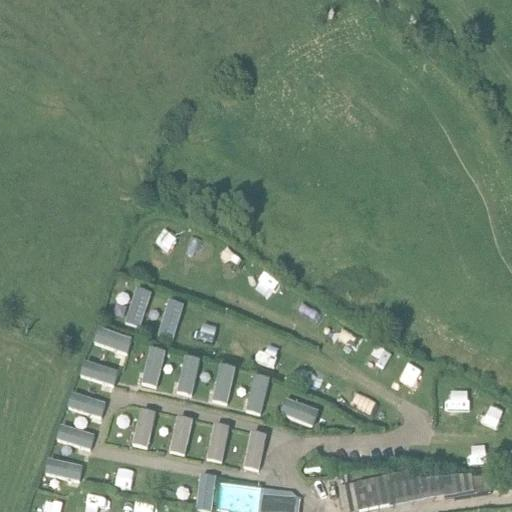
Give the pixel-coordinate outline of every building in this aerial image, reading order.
[(143,329),(155,296),(139,291),(128,323),(143,329)] [(213,324),(206,341),(221,347),(228,331),(213,324)] [(102,331),(97,347),(130,359),(136,343),(102,331)] [(161,388),(169,355),(153,351),(145,384),(161,388)] [(189,360),(179,393),(195,397),(204,364),(189,360)] [(87,364),(82,380),(117,390),(122,374),(87,364)] [(325,389),(331,371),(316,366),(310,384),(325,389)] [(216,401),(232,405),(239,371),(223,368),(216,401)] [(256,378),(249,411),(266,415),(273,381),(256,378)] [(452,411),(471,413),(473,393),(454,391),(452,411)] [(70,411),(103,422),(108,406),(76,394),(70,411)] [(288,399),(283,414),(320,428),(325,412),(288,399)] [(487,405),(482,421),(500,425),(504,410),(487,405)] [(150,451),(161,417),(145,412),(134,446),(150,451)] [(181,419),(172,453),(188,457),(197,424),(181,419)] [(218,427),(209,460),(225,464),(234,431),(218,427)] [(94,452),(98,437),(63,429),(59,444),(94,452)] [(51,463),(49,479),(84,483),(86,467),(51,463)] [(126,489),(129,471),(116,469),(113,487),(126,489)] [(473,496),(472,480),(448,481),(426,483),(425,481),(419,483),(408,476),(340,490),(344,511),(361,511),(391,507),(392,509),(473,496)] [(199,511),(215,511),(220,479),(203,477),(199,511)] [(159,498),(176,500),(178,482),(160,480),(159,498)] [(298,511),(300,502),(292,494),(261,491),(258,511),(298,511)] [(111,511),(114,500),(95,497),(92,511),(111,511)] [(50,499),(47,511),(67,511),(69,502),(50,499)]
